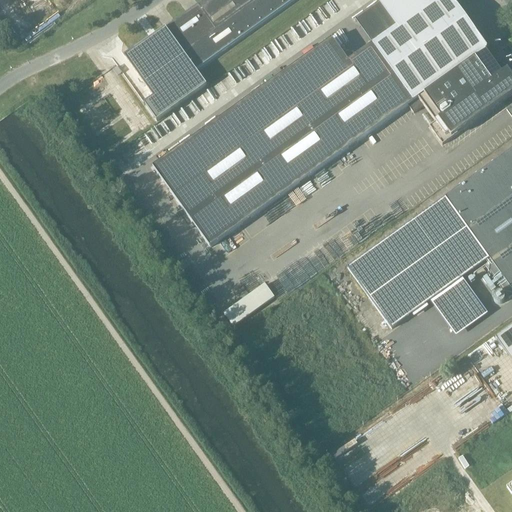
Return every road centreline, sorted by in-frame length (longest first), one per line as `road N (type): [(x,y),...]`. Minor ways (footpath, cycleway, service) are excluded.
road 1 (unknown): [(366,0),(144,166),(143,179),(209,266),(238,271),(257,263),(511,111)]
road 2 (unclassified): [(0,86),(154,0)]
